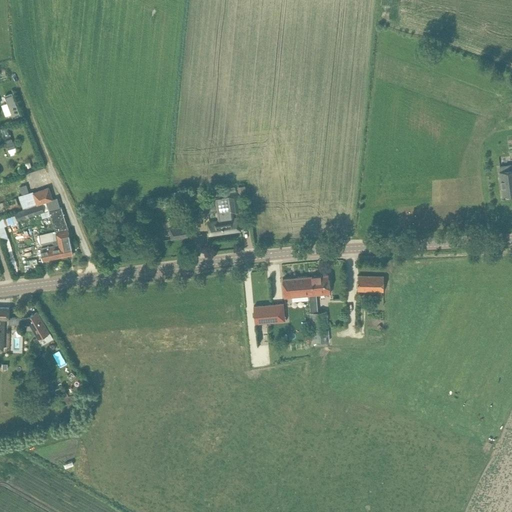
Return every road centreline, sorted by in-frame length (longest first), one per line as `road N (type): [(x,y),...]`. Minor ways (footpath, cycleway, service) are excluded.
road 1 (tertiary): [(511,242),(333,250),(0,290)]
road 2 (unknown): [(87,279),(40,166)]
